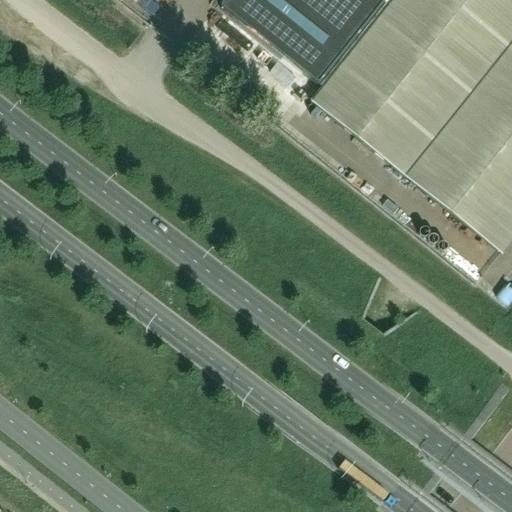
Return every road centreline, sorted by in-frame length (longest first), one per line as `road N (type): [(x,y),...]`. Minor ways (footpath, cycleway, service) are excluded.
road 1 (primary): [(511,501),(0,113)]
road 2 (primary): [(0,197),(411,511)]
road 3 (tertiary): [(124,511),(0,413)]
